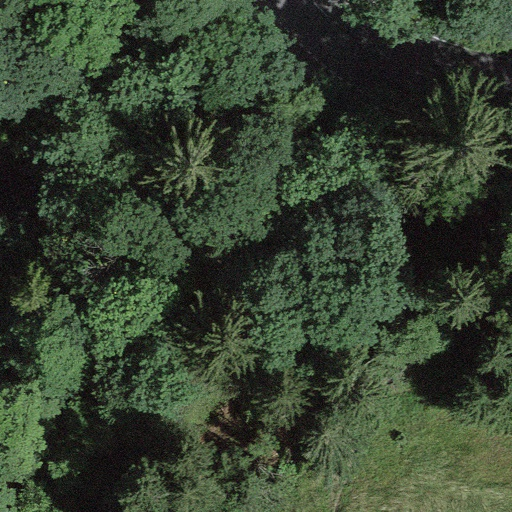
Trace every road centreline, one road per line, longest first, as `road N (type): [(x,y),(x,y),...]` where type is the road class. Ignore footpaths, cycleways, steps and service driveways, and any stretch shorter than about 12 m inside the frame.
road 1 (track): [(405,66),(310,216),(0,497)]
road 2 (tertiary): [(313,0),(405,66),(511,91)]
